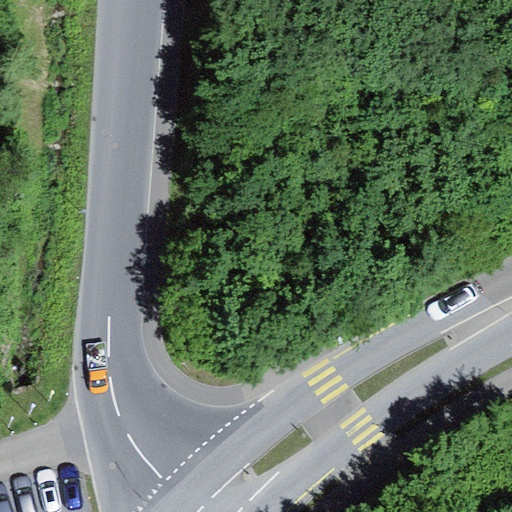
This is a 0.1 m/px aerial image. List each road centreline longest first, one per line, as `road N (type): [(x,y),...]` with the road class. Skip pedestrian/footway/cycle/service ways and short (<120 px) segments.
road 1 (residential): [(126,0),(113,340),(123,415),(181,511)]
road 2 (primary): [(216,511),(345,407),(511,303)]
